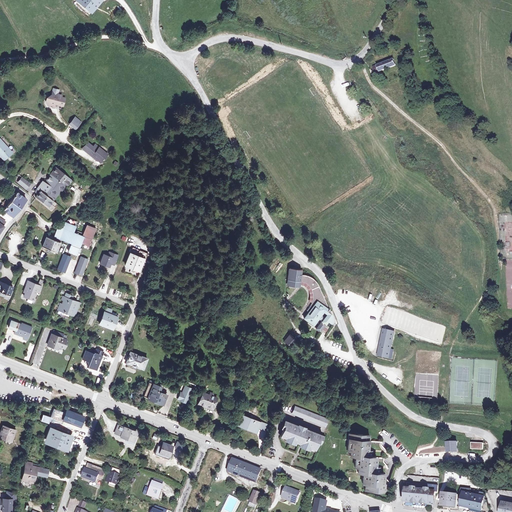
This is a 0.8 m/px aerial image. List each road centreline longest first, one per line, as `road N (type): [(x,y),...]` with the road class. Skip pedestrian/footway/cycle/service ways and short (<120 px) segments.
road 1 (unclassified): [(178,63),(267,221),(332,299),(359,363),(407,412),(492,440),(483,459),(402,466),(397,511)]
road 2 (unclassified): [(398,0),(346,67),(224,37),(178,63)]
road 3 (residential): [(0,252),(134,309),(104,399)]
road 4 (track): [(358,57),(373,86),(486,196),(498,239)]
road 5 (track): [(149,46),(104,36),(44,56),(0,59)]
road 6 (residential): [(104,399),(61,511)]
